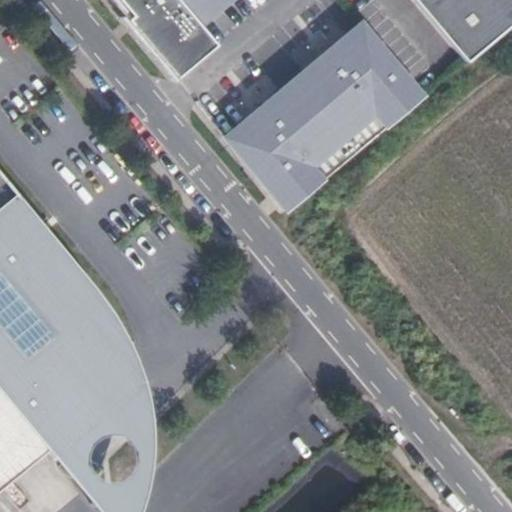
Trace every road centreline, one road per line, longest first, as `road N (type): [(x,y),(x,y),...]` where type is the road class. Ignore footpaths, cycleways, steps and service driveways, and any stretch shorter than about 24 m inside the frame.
road 1 (residential): [(69,0),(492,511)]
road 2 (unknown): [(283,259),(219,321),(169,326),(152,316),(0,132)]
road 3 (unknown): [(353,343),(165,511)]
